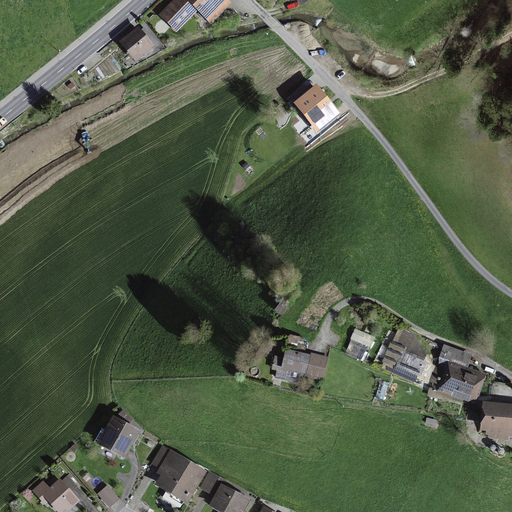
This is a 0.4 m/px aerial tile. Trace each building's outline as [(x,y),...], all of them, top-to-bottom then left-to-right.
[(228,5),(222,0),(177,0),(162,16),(176,29),(197,7),(206,16),(212,11),(217,16),(228,5)] [(152,50),(148,45),(153,39),(144,28),(138,33),(138,32),(135,35),(132,32),(128,35),(131,38),(124,43),(136,58),(142,53),(145,56),(152,50)] [(304,84),(286,97),(291,104),(309,91),(304,84)] [(311,138),(337,119),(314,88),(309,91),(291,104),(288,107),(311,138)] [(368,337),(373,315),(351,310),(346,332),(368,337)] [(447,361),(444,371),(439,369),(433,384),(473,398),(481,374),(466,369),(470,357),(447,349),(440,358),(447,361)] [(284,359),(280,358),(276,377),(299,383),(301,372),(306,373),(305,376),(322,380),(328,358),(311,354),(310,356),(286,350),(284,359)] [(404,352),(397,367),(416,376),(423,361),(404,352)] [(380,381),(376,396),(384,399),(388,383),(380,381)] [(491,397),(511,399),(511,385),(493,383),(491,397)] [(490,434),(490,436),(505,438),(506,428),(511,428),(511,409),(486,407),(484,426),(488,426),(487,433),(490,434)] [(122,455),(135,432),(115,421),(107,435),(100,431),(96,439),(102,443),(102,444),(122,455)] [(183,499),(185,500),(202,472),(182,460),(181,461),(162,449),(153,462),(163,468),(161,472),(165,475),(159,485),(167,489),(163,497),(179,507),(183,499)] [(213,489),(219,492),(221,487),(225,480),(210,472),(201,487),(211,493),(213,489)] [(61,483),(60,482),(60,483),(55,477),(46,485),(44,483),(35,491),(42,499),(46,496),(59,511),(65,506),(68,509),(77,501),(68,490),(75,484),(68,476),(61,483)] [(107,486),(98,494),(110,507),(119,499),(107,486)] [(241,511),(247,501),(221,487),(219,492),(212,505),(223,511),(221,511),(241,511)]
